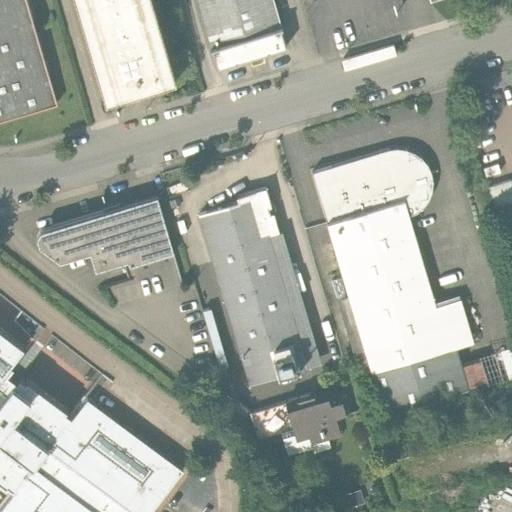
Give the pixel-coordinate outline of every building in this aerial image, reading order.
[(26,0),(0,0),(0,119),(57,103),(26,0)] [(152,0),(76,0),(105,99),(175,79),(152,0)] [(272,0),(196,0),(217,67),(250,58),(252,63),(263,60),(261,54),(286,47),(272,0)] [(390,148),(311,171),(348,296),(337,300),(360,378),(372,374),(384,418),(468,393),(456,350),(473,345),(460,300),(435,307),(408,215),(419,210),(427,200),(432,187),(431,173),(424,160),(415,152),(402,148),(390,148)] [(238,201),(199,212),(250,386),(321,365),(281,229),(278,230),(265,187),(236,195),(238,201)] [(156,195),(40,229),(36,236),(39,246),(59,260),(89,251),(93,263),(126,254),(138,296),(182,282),(156,195)] [(0,511),(137,511),(144,503),(152,510),(183,470),(86,395),(70,415),(65,411),(66,409),(26,378),(24,380),(18,375),(15,379),(7,372),(12,365),(10,363),(23,346),(0,328),(0,511)] [(322,392),(249,414),(252,426),(253,426),(257,440),(281,433),(287,454),(311,447),(308,438),(320,434),(326,438),(331,437),(330,436),(333,435),(337,429),(336,425),(337,424),(335,418),(345,415),(340,396),(324,401),(322,392)]
